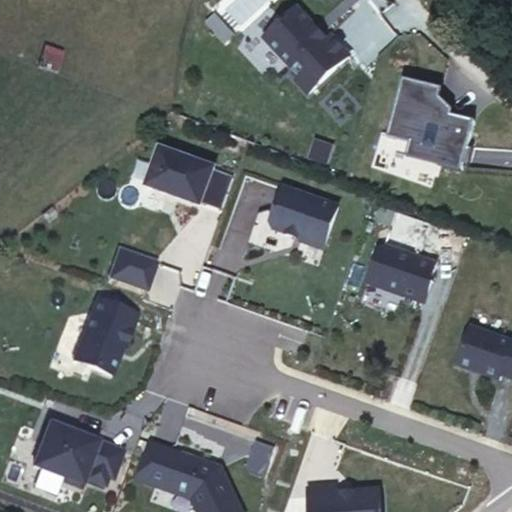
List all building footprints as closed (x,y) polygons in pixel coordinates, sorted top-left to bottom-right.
[(296,82),(308,94),(350,56),(330,35),(326,39),(321,34),(318,37),(312,29),(314,27),(297,8),(264,39),(300,77),(296,82)] [(403,80),(388,138),(414,144),(412,153),(439,160),(438,165),(462,171),(474,122),(451,116),(453,111),(440,98),(442,89),(403,80)] [(146,186),(201,206),(202,203),(214,170),(215,167),(160,148),(146,186)] [(202,203),(222,210),(234,177),(214,170),(202,203)] [(338,207),(283,187),(270,225),(273,231),(294,239),(296,234),(302,237),(300,241),(323,249),(338,207)] [(367,283),(420,302),(427,281),(430,282),(437,264),(385,246),(384,251),(379,249),(367,283)] [(109,279),(147,292),(156,263),(118,250),(109,279)] [(420,302),(425,304),(433,283),(430,282),(427,281),(420,302)] [(98,299),(73,361),(111,376),(122,348),(124,348),(138,315),(98,299)] [(511,341),(470,327),(457,365),(500,380),(502,375),(511,379),(511,341)] [(112,481),(123,452),(81,436),(80,438),(68,434),(71,427),(50,419),(32,467),(62,479),(61,482),(80,490),(84,480),(104,487),(107,479),(112,481)] [(83,431),(71,427),(68,434),(80,438),(81,436),(83,431)] [(155,486),(168,449),(150,442),(137,480),(155,486)] [(155,486),(170,492),(183,454),(168,449),(155,486)] [(209,463),(183,454),(170,492),(192,499),(197,511),(241,511),(220,467),(215,470),(208,467),(209,463)] [(307,489),(309,511),(380,511),(379,490),(352,492),(353,496),(343,497),(342,493),(336,493),(335,487),(307,489)]
